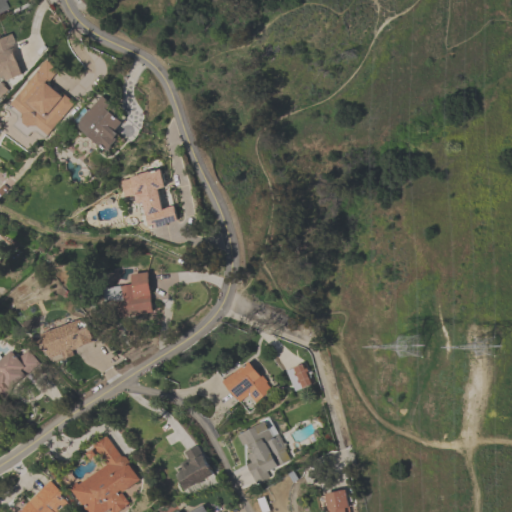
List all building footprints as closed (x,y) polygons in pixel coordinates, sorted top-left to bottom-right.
[(0,0),(0,13),(10,8),(6,0),(0,0)] [(0,35),(8,33),(13,47),(14,47),(16,52),(15,53),(23,73),(6,79),(4,78),(2,76),(0,76),(0,35)] [(49,135),(37,125),(28,125),(23,121),(23,113),(11,103),(47,59),(59,69),(47,84),(63,96),(64,95),(75,103),(49,135)] [(107,152),(76,125),(81,119),(102,95),(118,109),(113,114),(122,122),(115,130),(119,133),(115,137),(118,139),(107,152)] [(150,226),(143,202),(138,203),(135,194),(125,197),(121,181),(131,178),(130,177),(140,175),(139,174),(149,171),(149,172),(161,169),(165,187),(158,189),(163,208),(174,205),(178,220),(166,223),(167,225),(154,228),(153,225),(150,226)] [(148,272),(152,294),(151,295),(154,312),(120,317),(118,300),(123,300),(121,286),(133,284),(131,274),(148,272)] [(40,333),(81,318),(88,326),(93,341),(71,349),(73,355),(63,359),(61,353),(49,357),(40,333)] [(39,363),(10,389),(6,396),(0,393),(0,358),(12,348),(19,356),(27,349),(39,363)] [(270,390),(255,402),(249,394),(239,401),(223,380),(249,361),(259,374),(260,373),(267,382),(265,383),(270,390)] [(312,383),(295,391),(286,371),(303,363),(312,383)] [(269,477),(255,484),(246,464),(251,462),(248,455),(253,452),(250,446),(247,447),(245,444),(243,445),(238,435),(268,420),(267,418),(269,417),(278,434),(279,434),(286,449),(285,449),(290,460),(266,472),(269,477)] [(140,480),(123,492),(121,490),(117,493),(118,495),(121,493),(128,503),(126,504),(126,505),(116,511),(110,511),(108,509),(103,511),(87,511),(69,487),(77,482),(79,484),(106,464),(100,453),(91,458),(87,453),(97,447),(95,444),(107,436),(121,456),(124,456),(125,457),(127,459),(128,461),(128,462),(140,480)] [(184,452),(198,445),(213,474),(185,490),(176,474),(179,473),(177,470),(182,468),(180,463),(188,459),(184,452)] [(17,511),(18,511),(19,509),(21,509),(23,509),(22,508),(50,481),(62,492),(59,495),(66,501),(55,511),(17,511)] [(328,511),(326,493),(339,491),(339,490),(345,489),(348,511),(328,511)] [(186,511),(210,511),(206,503),(186,511)]
